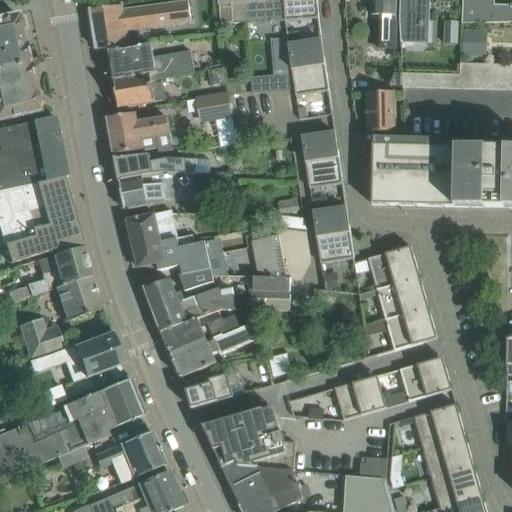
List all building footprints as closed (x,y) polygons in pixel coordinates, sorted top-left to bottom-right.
[(247,24),(245,0),(217,0),(218,7),(219,7),(220,26),(247,24)] [(271,0),(245,0),(247,24),(259,23),(259,24),(273,23),(272,3),(271,0)] [(283,0),(285,22),(318,20),(316,0),(283,0)] [(372,0),(372,18),(378,18),(377,50),(395,51),(396,0),(372,0)] [(400,43),(418,44),(420,0),(400,0),(400,22),(400,43)] [(462,0),(462,25),(493,24),(494,6),(494,0),(462,0)] [(122,6),(91,11),(90,11),(96,51),(128,46),(126,32),(190,23),(188,3),(123,12),(122,6)] [(511,7),(494,6),(493,24),(511,24),(511,26),(511,25),(511,7)] [(0,69),(28,63),(18,15),(0,19),(0,69)] [(463,31),(462,58),(478,58),(479,32),(463,31)] [(329,93),(321,41),(294,45),(288,46),(296,98),(329,93)] [(109,54),(113,80),(153,74),(154,80),(156,80),(157,79),(194,73),(190,53),(153,59),(151,47),(109,54)] [(28,63),(0,69),(0,121),(39,113),(28,63)] [(402,89),(511,91),(511,65),(459,64),(459,76),(401,74),(402,89)] [(223,71),(208,73),(210,88),(225,86),(223,71)] [(153,74),(113,80),(118,110),(154,104),(154,103),(165,101),(163,83),(158,84),(157,79),(156,80),(154,80),(153,74)] [(244,78),(225,80),(228,96),(246,93),(244,78)] [(394,93),(384,94),(366,94),(367,134),(395,134),(394,93)] [(200,100),(204,123),(230,120),(227,96),(200,100)] [(305,109),(298,110),(299,120),(307,119),(305,109)] [(107,120),(114,157),(140,152),(141,154),(163,150),(160,137),(170,135),(167,117),(136,123),(134,115),(107,120)] [(0,192),(64,179),(68,178),(55,118),(15,126),(0,129),(0,192)] [(343,185),(335,134),(302,139),(310,190),(343,185)] [(511,209),(511,149),(373,147),(372,206),(485,209),(485,198),(504,198),(504,209),(511,209)] [(115,160),(119,182),(159,175),(196,174),(196,176),(207,175),(211,175),(210,160),(165,160),(150,163),(149,157),(122,159),(115,160)] [(159,175),(119,182),(124,212),(147,207),(147,205),(165,204),(163,193),(208,192),(207,184),(225,184),(224,175),(211,175),(207,175),(196,176),(196,174),(159,175)] [(0,222),(70,198),(64,179),(0,192),(0,222)] [(55,252),(56,256),(84,247),(70,198),(0,222),(0,226),(13,264),(55,252)] [(324,200),(311,201),(313,214),(314,214),(326,212),(324,200)] [(297,201),(282,203),(283,214),(298,212),(297,201)] [(354,260),(346,211),(346,209),(326,212),(314,214),(313,214),(321,265),(354,260)] [(171,212),(127,223),(138,270),(157,266),(158,273),(180,267),(183,278),(209,270),(212,280),(228,281),(221,252),(208,256),(205,243),(195,245),(193,236),(178,240),(171,212)] [(283,219),(282,229),(307,232),(304,221),(283,219)] [(262,242),(253,243),(260,281),(287,282),(285,273),(279,241),(278,238),(262,242)] [(57,290),(57,291),(92,278),(83,249),(84,249),(84,247),(56,256),(61,271),(42,277),(43,281),(27,286),(27,287),(17,290),(19,299),(57,290)] [(368,261),(377,292),(412,282),(412,280),(419,278),(411,249),(368,261)] [(213,284),(212,280),(209,270),(183,278),(179,280),(183,294),(213,284)] [(92,278),(57,291),(68,322),(103,310),(92,278)] [(377,292),(386,322),(421,312),(420,310),(428,308),(419,278),(412,280),(412,282),(377,292)] [(249,281),(248,303),(290,304),(291,295),(292,295),(293,282),(291,282),(287,282),(260,281),(249,281)] [(164,284),(145,290),(162,334),(186,326),(199,322),(222,314),(223,313),(238,313),(233,299),(228,300),(225,294),(219,295),(218,293),(179,307),(169,282),(164,284)] [(368,294),(359,297),(360,302),(369,299),(368,294)] [(421,312),(386,322),(394,353),(437,341),(434,330),(428,308),(420,310),(421,312)] [(162,334),(172,357),(207,342),(208,344),(224,337),(225,339),(241,332),(251,333),(250,331),(247,323),(239,326),(236,319),(225,324),(224,322),(202,331),(199,322),(186,326),(162,334)] [(57,330),(45,334),(41,321),(19,328),(30,360),(63,349),(57,330)] [(207,342),(172,357),(181,380),(217,365),(213,356),(220,355),(221,357),(255,342),(251,333),(241,332),(225,339),(224,337),(208,344),(207,342)] [(124,364),(112,334),(75,349),(74,347),(49,356),(54,369),(79,359),(86,379),(124,364)] [(324,363),(349,366),(350,347),(326,344),(324,363)] [(400,372),(409,404),(452,392),(442,360),(400,372)] [(227,376),(185,388),(187,392),(186,392),(191,410),(192,411),(233,399),(227,376)] [(377,378),(370,380),(335,391),(344,423),(387,410),(384,400),(377,378)] [(106,432),(144,416),(145,416),(131,381),(61,409),(62,411),(0,436),(0,481),(82,448),(108,437),(106,432)] [(61,386),(40,395),(46,409),(67,400),(61,386)] [(401,406),(398,396),(384,400),(387,410),(401,406)] [(415,425),(422,450),(457,440),(457,438),(464,436),(456,407),(413,419),(415,425)] [(309,408),(308,419),(323,421),(324,409),(309,408)] [(213,429),(206,431),(216,455),(215,455),(222,470),(223,470),(236,464),(238,470),(258,470),(293,473),(296,445),(285,444),(282,435),(281,435),(276,416),(275,416),(255,415),(213,427),(213,429)] [(415,425),(413,419),(401,422),(403,429),(415,425)] [(152,433),(133,440),(120,446),(95,457),(100,470),(111,465),(120,485),(166,466),(152,433)] [(422,450),(431,480),(466,470),(466,468),(473,466),(464,436),(457,438),(457,440),(422,450)] [(57,459),(62,470),(87,459),(82,448),(57,459)] [(386,481),(387,462),(366,460),(365,466),(360,466),(359,479),(386,481)] [(222,470),(242,509),(270,495),(273,500),(298,488),(293,473),(258,470),(238,470),(236,464),(223,470),(222,470)] [(431,480),(439,510),(440,510),(475,500),(474,498),(481,496),(473,466),(466,468),(466,470),(431,480)] [(171,511),(183,507),(169,473),(89,507),(90,511),(171,511)] [(402,477),(391,480),(394,490),(405,487),(402,477)] [(394,511),(386,481),(359,479),(346,478),(343,511),(394,511)] [(281,511),(302,502),(298,488),(273,500),(270,495),(242,509),(242,511),(281,511)] [(440,510),(439,510),(431,511),(485,511),(481,496),(474,498),(475,500),(440,510)]
